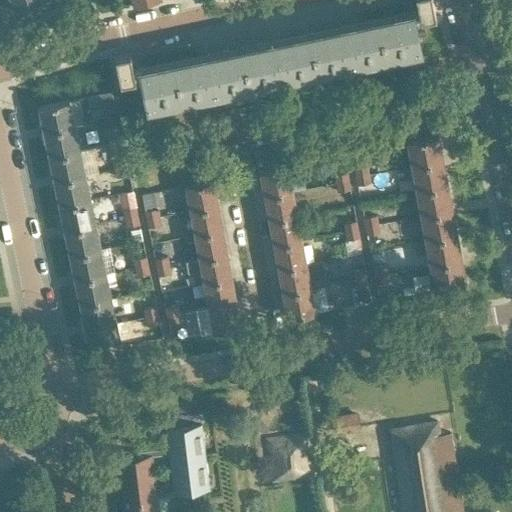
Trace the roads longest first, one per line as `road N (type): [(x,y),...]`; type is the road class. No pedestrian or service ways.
road 1 (residential): [(56,399),(0,123)]
road 2 (residential): [(276,358),(228,111)]
road 3 (residential): [(276,358),(511,314)]
road 4 (residential): [(56,399),(276,358)]
road 5 (residential): [(511,207),(455,0)]
road 6 (residential): [(204,17),(0,71)]
